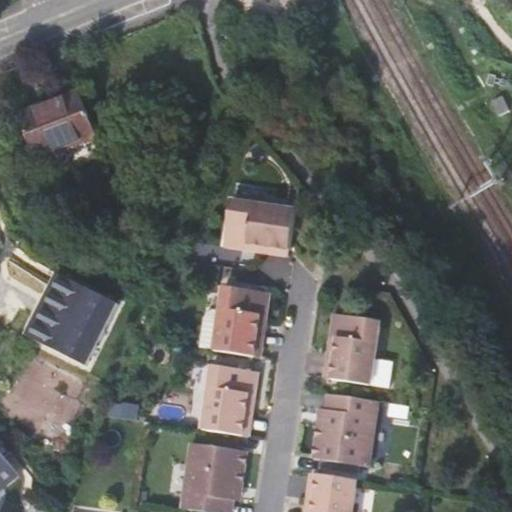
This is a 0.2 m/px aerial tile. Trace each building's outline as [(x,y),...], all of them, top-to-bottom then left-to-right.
[(46,159),(103,136),(86,93),(28,116),(46,159)] [(233,200),(225,246),(248,250),(249,243),(290,249),(296,209),(233,200)] [(248,250),(289,256),(290,249),(249,243),(248,250)] [(30,339),(94,368),(125,298),(61,269),(30,339)] [(255,357),(261,316),(267,317),(271,293),(225,287),(221,312),(207,310),(202,348),(255,357)] [(335,314),(332,338),(339,339),(332,380),(373,386),(376,362),(381,321),(335,314)] [(255,357),(261,357),(267,317),(261,316),(255,357)] [(326,379),(332,380),(339,339),(332,338),(326,379)] [(391,388),(394,365),(376,362),(373,386),(391,388)] [(244,436),(249,395),(256,396),(259,372),(213,365),(204,430),(244,436)] [(244,436),(249,437),(256,396),(249,395),(244,436)] [(326,426),(319,425),(314,459),(369,467),(378,402),(330,395),(328,410),(326,426)] [(319,425),(326,426),(328,410),(321,409),(319,425)] [(236,486),(243,487),(248,452),(193,444),(183,509),(203,511),(231,511),(234,500),(236,486)] [(4,489),(20,476),(0,450),(0,485),(1,485),(4,489)] [(313,511),(319,475),(312,474),(306,511),(313,511)] [(319,475),(313,511),(353,511),(358,481),(319,475)] [(243,487),(236,486),(234,500),(241,501),(243,487)]
